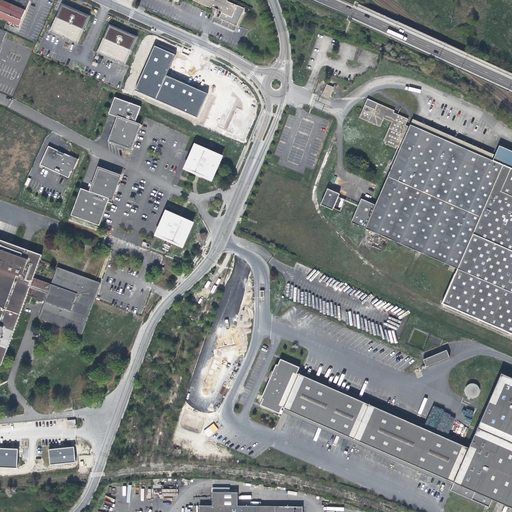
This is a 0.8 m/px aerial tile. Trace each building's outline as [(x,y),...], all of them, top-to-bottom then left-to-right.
[(0,0),(0,18),(18,26),(29,1),(28,0),(0,0)] [(171,0),(178,3),(179,0),(191,0),(210,8),(211,7),(215,9),(213,12),(217,13),(219,10),(222,12),(220,18),(237,26),(244,9),(227,1),(227,0),(171,0)] [(61,4),(49,32),(77,44),(90,16),(61,4)] [(109,24),(96,52),(124,65),(137,37),(109,24)] [(155,47),(136,90),(197,117),(207,93),(166,76),(175,56),(155,47)] [(327,85),(325,89),(326,90),(325,94),(327,95),(329,91),(331,92),(333,88),(327,85)] [(328,99),(331,92),(329,91),(327,95),(325,94),(326,90),(325,89),(322,96),(328,99)] [(117,117),(108,142),(131,150),(141,124),(135,122),(141,107),(115,98),(109,114),(117,117)] [(511,169),(493,161),(492,161),(411,125),(410,127),(406,126),(408,119),(394,113),(395,111),(368,99),(366,103),(359,118),(381,127),(384,119),(392,123),(384,142),(386,143),(385,145),(396,149),(397,148),(401,149),(376,206),(362,200),(351,223),(450,267),(448,271),(456,274),(442,305),(511,335),(511,169)] [(413,120),(411,125),(492,161),(494,155),(413,120)] [(224,156),(195,143),(183,169),(212,182),(224,156)] [(511,151),(500,146),(493,161),(511,169),(511,151)] [(49,147),(40,166),(46,168),(51,171),(50,173),(55,175),(56,173),(61,175),(69,179),(73,172),(79,160),(70,156),(70,157),(49,147)] [(121,177),(100,169),(92,193),(82,190),(72,217),(101,227),(103,218),(101,218),(107,199),(110,200),(113,201),(121,177)] [(338,197),(340,195),(328,189),(321,206),(333,211),(333,209),(340,212),(346,201),(338,197)] [(101,218),(103,218),(110,200),(107,199),(101,218)] [(194,223),(166,210),(155,236),(183,248),(194,223)] [(40,256),(0,241),(0,365),(25,296),(44,303),(37,320),(43,321),(46,323),(80,335),(99,284),(56,268),(50,285),(32,278),(40,256)] [(450,358),(447,351),(423,360),(426,368),(450,358)] [(302,368),(281,360),(278,366),(276,365),(273,372),(262,398),(263,400),(261,406),(282,415),(283,413),(284,409),(454,483),(452,487),(451,491),(489,508),(492,500),(511,508),(511,378),(501,374),(469,448),(461,445),(299,375),(301,371),(302,368)] [(462,442),(301,371),(299,375),(461,445),(462,442)] [(477,386),(476,385),(474,384),(472,384),(470,384),(468,385),(467,386),(466,388),(465,390),(465,392),(465,394),(466,395),(468,397),(469,398),(471,398),(473,399),(475,398),(476,397),(478,396),(479,395),(480,393),(480,391),(479,389),(478,387),(477,386)] [(454,483),(284,409),(283,413),(452,487),(454,483)] [(208,437),(218,430),(214,423),(203,430),(208,437)] [(76,462),(74,447),(49,449),(50,465),(76,462)] [(18,449),(0,448),(0,467),(17,468),(18,449)] [(305,511),(305,507),(240,506),(240,492),(235,493),(232,493),(232,489),(232,488),(215,488),(215,506),(202,506),(201,511),(305,511)]
